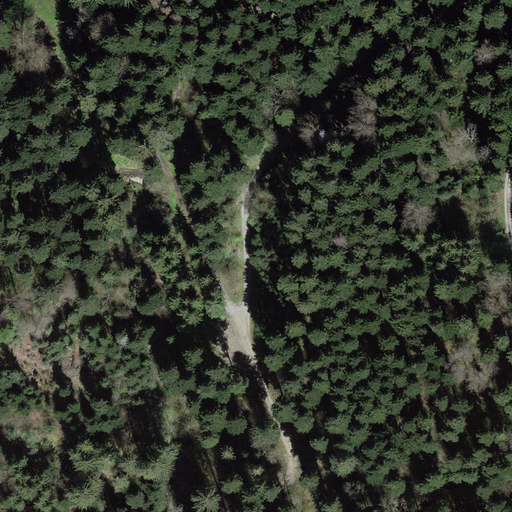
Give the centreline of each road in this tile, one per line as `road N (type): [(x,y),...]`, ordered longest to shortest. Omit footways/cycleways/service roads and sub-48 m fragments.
road 1 (track): [(294,457),(246,323),(251,182),(372,46),(478,0)]
road 2 (track): [(246,323),(204,250),(137,96),(63,0)]
